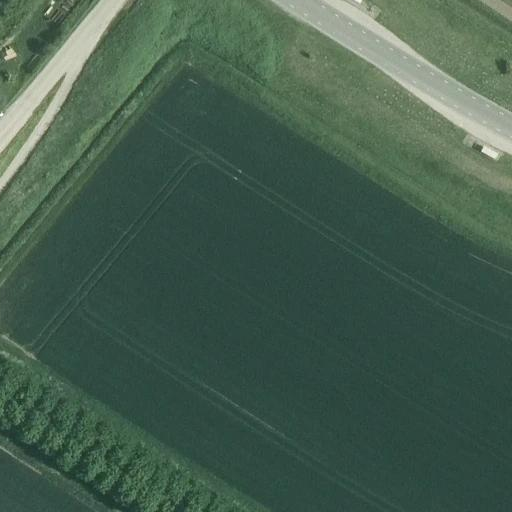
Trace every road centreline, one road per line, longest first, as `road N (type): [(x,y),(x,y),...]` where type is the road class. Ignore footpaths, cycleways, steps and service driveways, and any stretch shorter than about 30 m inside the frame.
road 1 (unclassified): [(511,135),(291,0)]
road 2 (unclassified): [(0,190),(70,98),(94,19)]
road 3 (unclassified): [(0,134),(94,19)]
